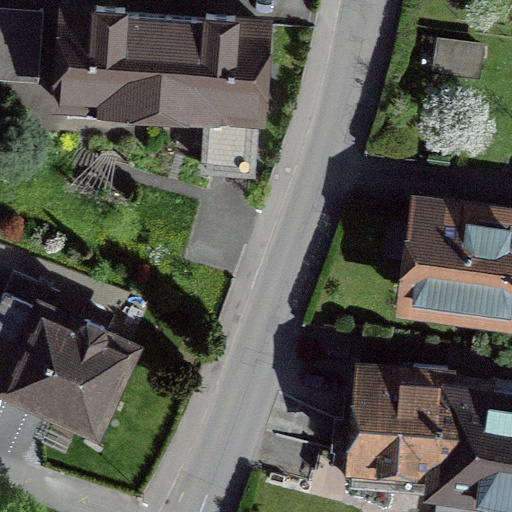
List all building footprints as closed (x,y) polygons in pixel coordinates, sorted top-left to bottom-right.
[(0,0),(0,76),(39,80),(47,5),(0,0)] [(103,100),(156,103),(163,0),(158,0),(58,0),(52,98),(68,99),(68,111),(102,113),(103,100)] [(163,0),(156,103),(204,107),(200,166),(257,169),(260,113),(267,113),(274,4),(259,3),(258,0),(202,0),(202,3),(163,0)] [(484,37),(436,30),(431,72),(479,78),(484,37)] [(511,205),(412,192),(395,316),(511,331),(511,205)] [(112,317),(116,308),(85,294),(78,310),(68,306),(71,298),(52,289),(55,282),(13,263),(0,292),(0,382),(100,428),(144,331),(112,317)] [(353,462),(351,478),(511,498),(511,378),(455,371),(456,359),(357,346),(351,393),(342,460),(353,462)]
